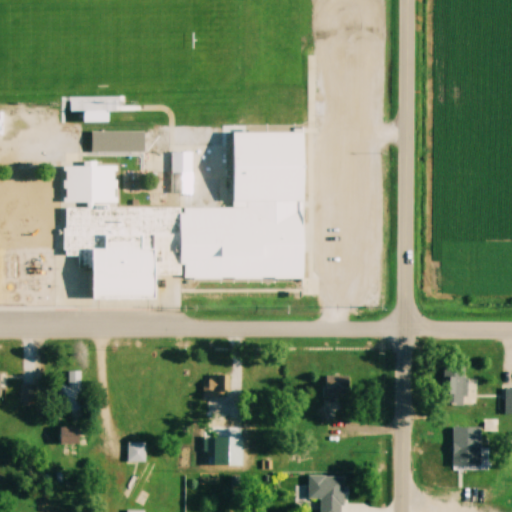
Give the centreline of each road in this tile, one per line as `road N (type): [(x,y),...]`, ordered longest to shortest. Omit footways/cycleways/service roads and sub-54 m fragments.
road 1 (tertiary): [(405,333),(0,331)]
road 2 (tertiary): [(405,333),(409,0)]
road 3 (tertiary): [(403,511),(405,333)]
